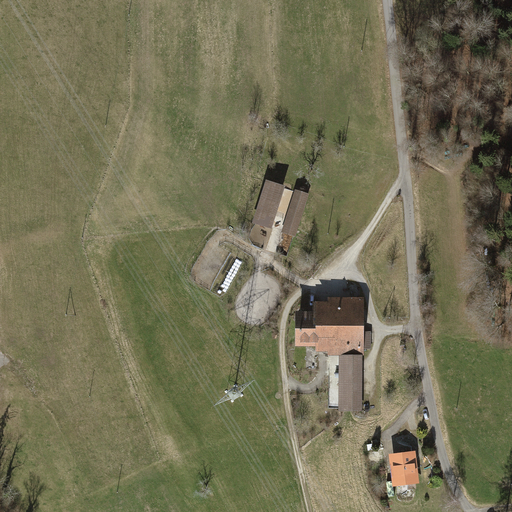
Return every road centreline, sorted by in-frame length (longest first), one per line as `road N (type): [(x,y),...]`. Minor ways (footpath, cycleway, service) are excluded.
road 1 (unclassified): [(386,0),(416,330),(440,451),(472,511)]
road 2 (track): [(309,511),(287,412),(284,328),(293,301),(342,271)]
